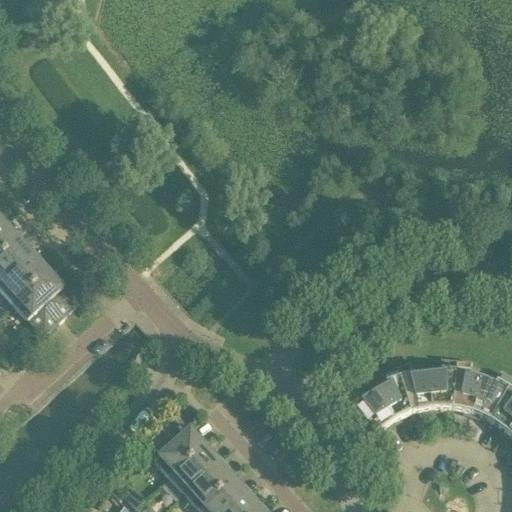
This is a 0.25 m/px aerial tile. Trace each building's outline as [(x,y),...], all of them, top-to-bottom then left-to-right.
[(4,229),(0,232),(0,261),(19,245),(4,229)] [(0,290),(33,261),(19,245),(0,261),(0,290)] [(48,277),(33,261),(0,290),(0,295),(12,309),(48,277)] [(63,294),(48,277),(12,309),(27,326),(28,325),(43,341),(76,311),(62,295),(63,294)] [(451,414),(456,365),(440,364),(440,365),(442,365),(441,374),(427,375),(431,414),(451,414)] [(456,365),(451,414),(471,418),(483,381),(470,377),(471,368),(472,368),(472,367),(456,365)] [(431,414),(427,375),(413,377),(410,369),(411,368),(410,367),(395,372),(411,419),(431,414)] [(411,419),(395,372),(380,377),(381,378),(382,378),(385,386),(373,394),(392,427),(411,419)] [(497,385),(483,381),(471,418),(490,426),(511,387),(511,382),(501,376),(500,377),(501,378),(497,385)] [(511,387),(490,426),(506,438),(511,432),(511,387)] [(392,427),(373,394),(361,401),(355,394),(355,393),(338,408),(339,409),(340,408),(354,423),(355,423),(354,422),(357,419),(376,440),(392,427)] [(155,465),(188,435),(174,419),(141,449),(155,465)] [(189,434),(188,435),(155,465),(154,466),(169,483),(205,451),(189,434)] [(205,451),(169,483),(184,499),(219,467),(205,451)] [(219,467),(184,499),(195,511),(201,511),(234,483),(219,467)] [(234,483),(201,511),(233,511),(248,499),(234,483)] [(136,511),(145,505),(135,493),(125,502),(133,511),(136,511)] [(259,511),(248,499),(233,511),(259,511)]
